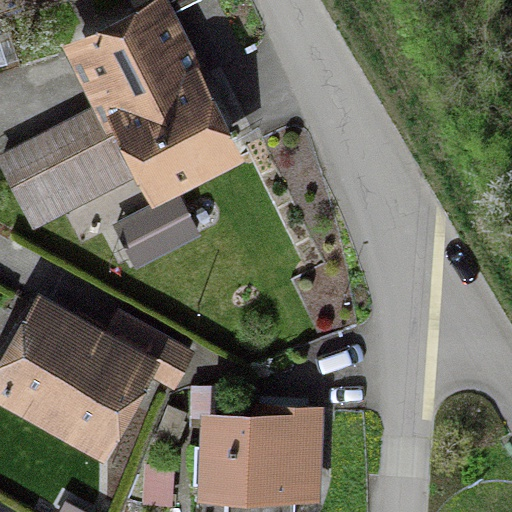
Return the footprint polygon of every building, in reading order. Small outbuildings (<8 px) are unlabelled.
[(147,0),(151,7),(86,40),(158,180),(225,146),(157,13),(183,0),(147,0)] [(93,107),(1,155),(33,217),(125,169),(93,107)] [(131,265),(198,232),(176,188),(151,200),(109,221),(131,265)] [(130,328),(65,291),(6,393),(128,462),(178,376),(198,388),(220,350),(142,305),(130,328)] [(217,511),(294,511),(296,486),(319,487),(324,406),(256,402),(255,415),(223,413),(217,511)]
